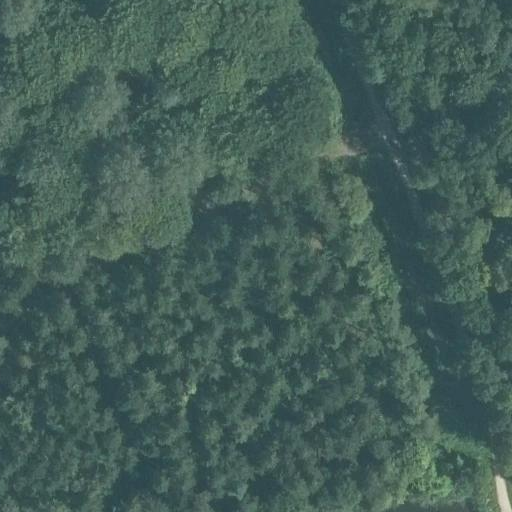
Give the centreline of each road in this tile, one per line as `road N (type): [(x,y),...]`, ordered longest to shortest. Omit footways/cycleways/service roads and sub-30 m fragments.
road 1 (unknown): [(511,70),(43,273),(0,344)]
road 2 (track): [(507,511),(491,438),(322,0)]
